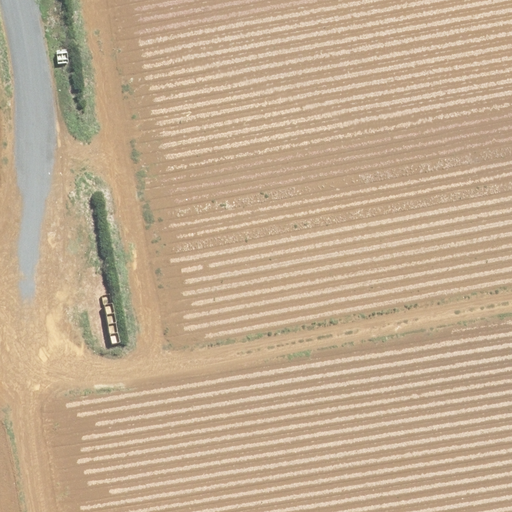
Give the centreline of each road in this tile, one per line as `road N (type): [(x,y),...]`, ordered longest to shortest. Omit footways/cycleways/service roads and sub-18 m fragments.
road 1 (unclassified): [(24,322),(33,106),(15,0)]
road 2 (track): [(48,511),(24,322)]
